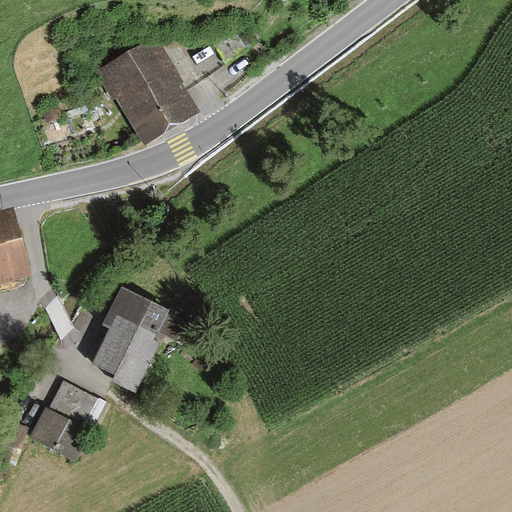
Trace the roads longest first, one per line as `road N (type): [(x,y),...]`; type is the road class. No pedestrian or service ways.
road 1 (tertiary): [(0,198),(183,150),(388,0)]
road 2 (unknown): [(33,191),(82,343)]
